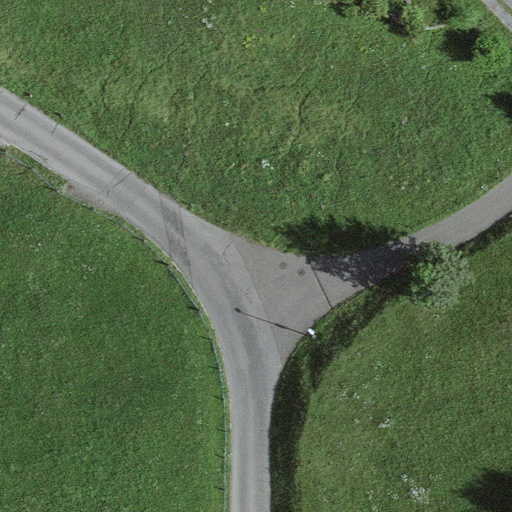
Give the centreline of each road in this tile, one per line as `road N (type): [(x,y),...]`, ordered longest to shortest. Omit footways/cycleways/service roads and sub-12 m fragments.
road 1 (residential): [(244,306),(173,228),(0,112)]
road 2 (residential): [(511,190),(470,223),(244,306)]
road 3 (residential): [(253,511),(244,306)]
